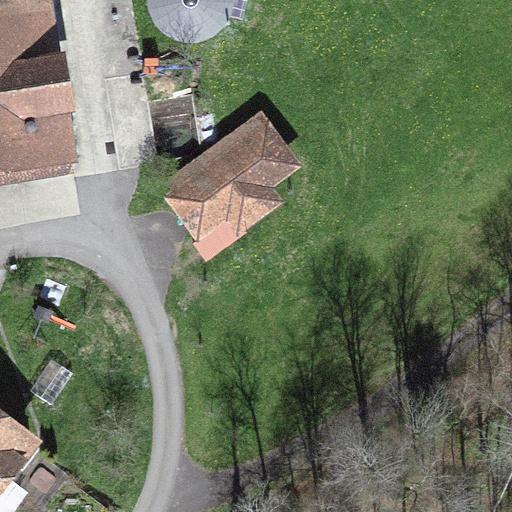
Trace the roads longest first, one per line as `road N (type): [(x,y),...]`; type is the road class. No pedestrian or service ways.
road 1 (track): [(511,309),(169,511)]
road 2 (track): [(0,262),(74,249),(166,342),(144,511)]
